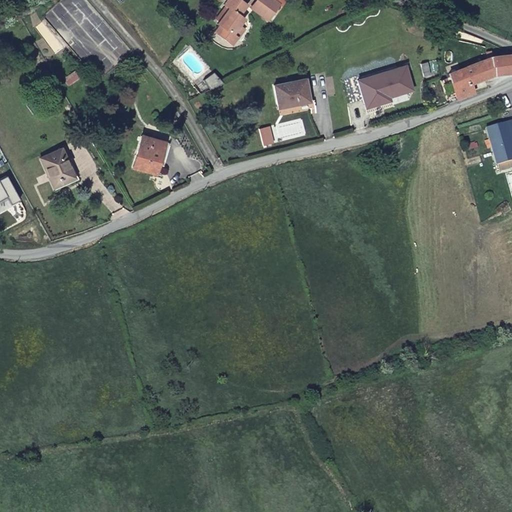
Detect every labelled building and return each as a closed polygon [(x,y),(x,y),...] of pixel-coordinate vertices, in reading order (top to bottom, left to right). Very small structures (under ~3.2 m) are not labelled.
[(214,34),(231,46),(237,39),(238,40),(244,30),(240,27),(244,21),(239,17),(246,7),(236,0),(235,0),(228,0),(224,7),(228,10),(218,26),(219,27),(214,34)] [(256,0),(255,1),(267,9),(262,16),(268,21),(279,4),(281,6),(284,0),(256,0)] [(267,9),(255,1),(250,8),(262,16),(267,9)] [(492,58),(494,76),(511,73),(511,72),(509,55),(492,58)] [(487,58),(446,75),(447,78),(440,81),(445,98),(454,96),(455,99),(473,93),(471,84),(494,76),(492,58),(487,58)] [(426,63),(419,65),(423,75),(429,74),(426,63)] [(404,67),(356,81),(365,106),(383,100),(382,97),(411,88),(404,67)] [(205,81),(212,89),(224,83),(214,73),(205,81)] [(308,103),(304,80),(274,86),(278,109),(308,103)] [(383,100),(365,106),(365,109),(387,103),(386,99),(412,91),(411,88),(382,97),(383,100)] [(511,120),(484,129),(495,165),(496,164),(511,159),(511,120)] [(154,174),(163,143),(141,137),(133,167),(154,174)] [(73,178),(61,150),(40,159),(53,187),(73,178)] [(511,159),(496,164),(498,170),(511,166),(511,159)] [(0,200),(6,198),(10,206),(18,201),(5,177),(0,179),(0,200)]
